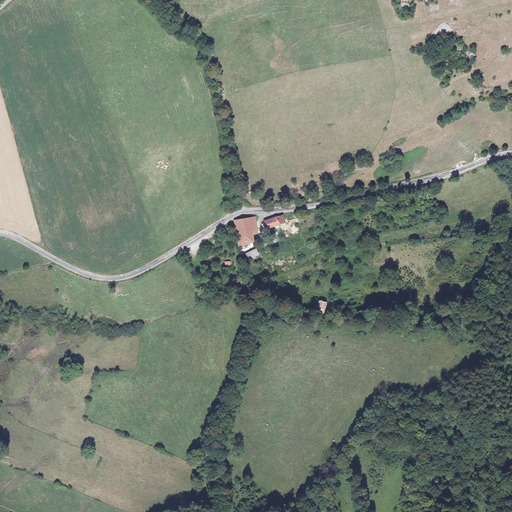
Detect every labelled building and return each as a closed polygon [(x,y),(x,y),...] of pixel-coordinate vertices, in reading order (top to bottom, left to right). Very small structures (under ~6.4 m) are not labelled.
[(282,216),(265,221),(267,229),(285,223),(282,216)] [(235,222),(239,248),(253,245),(252,236),(250,226),(256,224),(255,218),(238,221),(238,220),(236,221),(235,222)] [(256,224),(250,226),(252,236),(258,235),(256,224)] [(256,250),(245,254),(248,260),(258,255),(256,250)] [(326,304),(317,300),(316,303),(318,304),(317,306),(324,309),(326,304)] [(317,306),(315,314),(321,316),(324,309),(317,306)]
